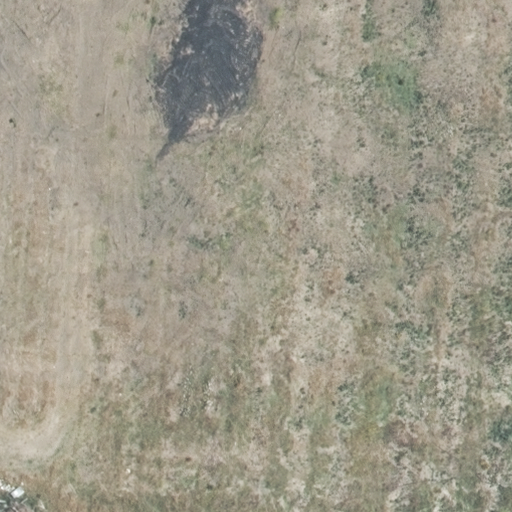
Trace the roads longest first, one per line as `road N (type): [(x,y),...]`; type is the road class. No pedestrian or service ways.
road 1 (unknown): [(0,193),(217,0)]
road 2 (unknown): [(30,0),(107,97)]
